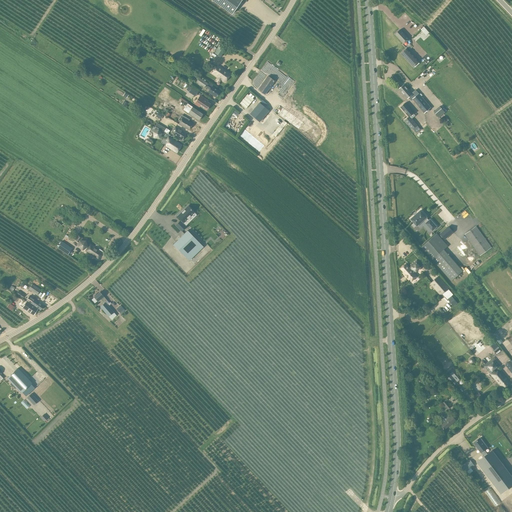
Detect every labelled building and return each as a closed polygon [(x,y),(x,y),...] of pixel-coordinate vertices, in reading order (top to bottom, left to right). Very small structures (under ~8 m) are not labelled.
[(212,0),(232,14),(242,0),(241,0),(212,0)] [(424,26),(420,30),(423,33),(420,36),(418,35),(416,37),(418,40),(421,37),(423,39),(430,32),(424,26)] [(408,39),(399,30),(394,34),(404,44),(408,39)] [(222,42),(214,53),(220,57),(228,46),(222,42)] [(419,62),(406,49),(401,54),(413,68),(419,62)] [(212,73),(225,82),(230,74),(217,66),(212,73)] [(401,69),(396,73),(398,76),(404,83),(409,80),(401,69)] [(274,81),(268,76),(258,90),(265,95),(274,81)] [(204,88),(207,83),(199,77),(196,82),(204,88)] [(212,85),(209,83),(206,87),(209,90),(208,92),(215,97),(216,96),(217,96),(218,95),(217,94),(219,91),(212,87),(212,85)] [(404,84),(399,89),(408,99),(410,96),(412,99),(413,99),(424,113),(426,111),(427,112),(430,110),(429,109),(431,108),(416,90),(412,93),(404,84)] [(195,97),(199,91),(191,87),(188,92),(195,97)] [(278,99),(296,111),(303,101),(284,89),(278,99)] [(255,96),(249,91),(241,100),(249,105),(255,96)] [(200,96),(195,104),(199,107),(200,106),(206,111),(207,109),(208,110),(208,109),(209,108),(209,107),(210,104),(207,102),(208,100),(204,98),(200,96)] [(259,122),(269,111),(268,110),(270,107),(262,100),(250,114),(259,122)] [(190,105),(187,103),(183,110),(188,113),(199,121),(203,114),(190,105)] [(405,103),(401,107),(409,117),(409,116),(410,116),(414,113),(406,103),(405,103)] [(440,106),(434,111),(439,118),(445,112),(440,106)] [(283,108),(278,115),(299,129),(304,122),(283,108)] [(188,130),(192,124),(188,121),(189,119),(185,117),(184,119),(180,116),(178,120),(180,121),(178,124),(188,130)] [(409,117),(405,120),(412,129),(413,128),(417,125),(410,116),(409,116),(409,117)] [(152,131),(153,132),(154,137),(159,138),(162,134),(162,133),(163,131),(155,126),(152,131)] [(171,134),(182,140),(186,134),(175,127),(171,134)] [(166,146),(177,153),(182,145),(168,137),(166,140),(169,142),(166,146)] [(164,151),(173,158),(171,160),(174,162),(177,156),(166,149),(164,151)] [(161,150),(160,153),(171,160),(173,157),(161,150)] [(180,219),(176,222),(175,224),(181,230),(186,226),(185,225),(197,214),(188,204),(177,215),(181,219),(180,220),(180,219)] [(420,208),(410,217),(413,221),(411,223),(413,226),(416,224),(416,225),(423,220),(432,230),(437,226),(430,218),(428,219),(426,216),(427,215),(420,208)] [(448,225),(440,233),(445,239),(454,231),(448,225)] [(492,247),(476,226),(464,234),(480,256),(492,247)] [(173,244),(189,261),(203,247),(187,230),(173,244)] [(421,247),(422,247),(451,281),(463,271),(444,249),(448,246),(446,244),(437,233),(430,240),(421,247)] [(77,246),(83,250),(88,246),(90,244),(87,238),(82,238),(83,237),(78,234),(74,240),(78,243),(77,246)] [(57,247),(68,255),(72,248),(62,241),(57,247)] [(85,251),(97,260),(103,252),(99,249),(99,250),(90,244),(85,251)] [(405,262),(400,268),(403,271),(401,273),(409,281),(416,274),(414,272),(416,271),(420,267),(421,266),(417,261),(411,266),(410,267),(405,262)] [(439,275),(431,282),(430,283),(440,295),(443,293),(444,294),(449,290),(448,289),(450,288),(439,275)] [(32,284),(29,290),(37,295),(40,290),(32,284)] [(25,295),(19,291),(16,294),(22,299),(25,295)] [(109,303),(103,296),(100,292),(94,297),(91,300),(94,303),(97,301),(98,301),(100,299),(104,303),(100,307),(108,316),(113,311),(107,304),(109,303)] [(29,296),(26,301),(40,310),(44,306),(29,296)] [(447,299),(453,306),(458,303),(452,296),(447,299)] [(37,309),(26,302),(22,308),(33,315),(37,309)] [(496,333),(493,335),(500,344),(503,341),(496,333)] [(492,349),(496,353),(500,349),(497,345),(492,349)] [(483,366),(493,377),(503,389),(510,383),(500,371),(498,370),(496,371),(495,371),(494,370),(498,367),(500,365),(494,357),(483,366)] [(31,383),(17,368),(7,378),(21,393),(22,392),(26,396),(35,387),(31,383)] [(477,392),(482,388),(476,381),(471,385),(477,392)] [(446,400),(443,403),(448,409),(451,407),(446,400)] [(441,423),(442,424),(440,425),(444,430),(456,421),(451,415),(446,419),(445,418),(443,419),(441,421),(441,423)] [(480,438),(473,443),(481,453),(484,456),(477,462),(501,494),(511,485),(511,477),(504,467),(505,466),(492,450),(487,454),(485,450),(488,448),(480,438)] [(475,467),(472,462),(464,468),(467,473),(475,467)] [(485,491),(496,506),(501,503),(490,487),(485,491)]
